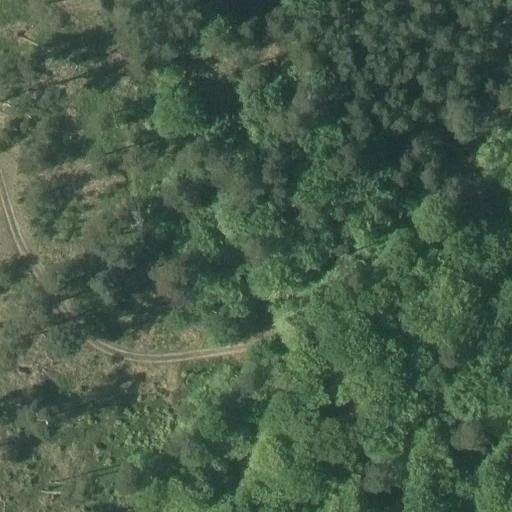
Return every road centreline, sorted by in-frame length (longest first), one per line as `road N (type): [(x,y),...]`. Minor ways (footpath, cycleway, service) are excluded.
road 1 (track): [(0,176),(26,254),(66,319),(109,351),(168,357),(264,342),(359,344)]
road 2 (track): [(174,511),(511,208)]
